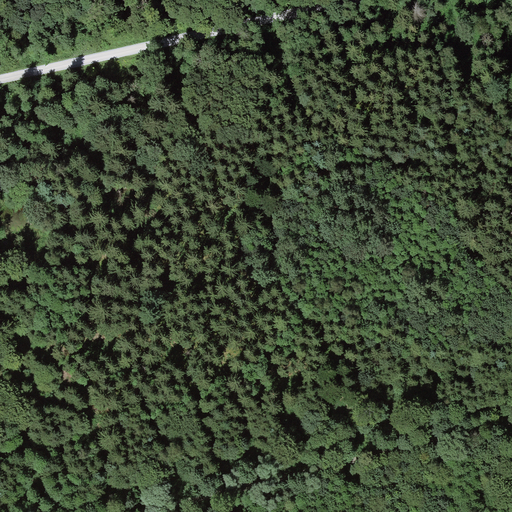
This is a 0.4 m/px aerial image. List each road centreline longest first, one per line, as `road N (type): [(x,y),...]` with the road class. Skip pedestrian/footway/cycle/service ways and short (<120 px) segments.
road 1 (track): [(149,511),(511,425)]
road 2 (track): [(0,80),(359,0)]
